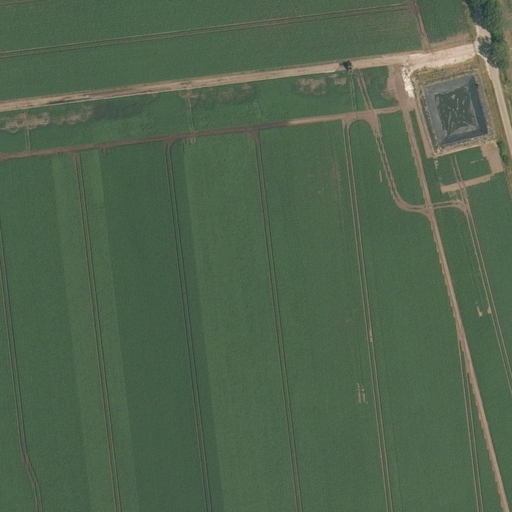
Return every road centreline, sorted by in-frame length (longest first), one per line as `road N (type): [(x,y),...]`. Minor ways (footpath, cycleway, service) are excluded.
road 1 (track): [(0,104),(488,49)]
road 2 (unclassified): [(511,143),(475,0)]
